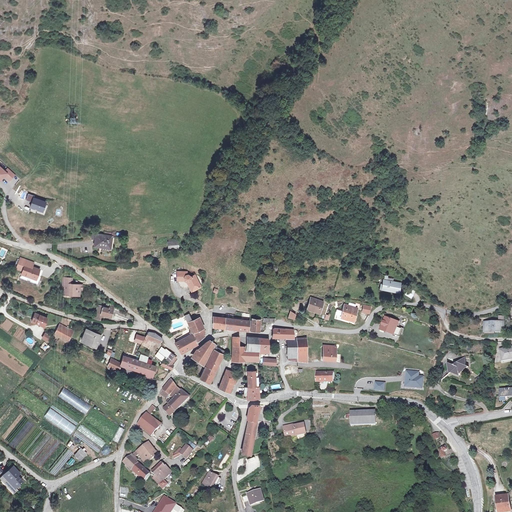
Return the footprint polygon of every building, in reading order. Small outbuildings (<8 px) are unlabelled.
[(0,178),(1,179),(5,175),(10,180),(15,174),(8,168),(5,172),(0,167),(0,178)] [(43,211),(46,202),(34,198),(34,196),(28,193),(26,200),(32,202),(30,207),(43,211)] [(100,247),(99,249),(110,251),(112,237),(97,234),(97,233),(93,233),(92,239),(95,240),(94,246),(100,247)] [(36,280),(40,270),(32,267),(34,263),(20,258),(18,263),(24,266),(22,270),(21,274),(36,280)] [(189,275),(187,275),(187,272),(178,272),(177,280),(184,280),(186,281),(188,282),(188,283),(190,288),(191,287),(193,291),(200,287),(195,275),(191,277),(189,275)] [(399,292),(400,283),(393,282),(387,281),(388,278),(388,276),(385,275),(383,284),(383,286),(384,286),(383,289),(399,292)] [(82,285),(72,284),(72,279),(63,278),(63,287),(65,287),(64,292),(69,292),(72,295),(80,296),(80,290),(82,290),(82,285)] [(413,294),(415,292),(409,288),(406,294),(411,297),(413,294)] [(319,312),(323,301),(311,297),(307,308),(319,312)] [(101,314),(112,317),(113,313),(113,311),(115,306),(111,304),(110,309),(98,306),(97,310),(96,313),(101,314)] [(354,321),(358,308),(345,305),(341,318),(354,321)] [(35,313),(32,322),(44,326),(47,318),(35,313)] [(395,334),(399,323),(400,324),(403,317),(401,316),(399,322),(386,317),(381,330),(395,334)] [(234,329),(235,319),(226,318),(214,317),(213,327),(234,329)] [(204,328),(199,318),(192,321),(188,323),(191,330),(192,333),(203,328),(204,328)] [(260,327),(261,319),(252,318),(250,331),(259,332),(259,330),(260,327)] [(249,331),(250,321),(235,319),(234,329),(249,331)] [(505,331),(504,322),(500,322),(485,323),(486,327),(488,327),(488,332),(505,331)] [(60,324),(59,327),(72,333),(73,331),(60,324)] [(59,327),(56,333),(62,336),(61,338),(68,342),(72,333),(59,327)] [(205,337),(203,332),(205,331),(203,328),(192,333),(197,341),(202,338),(205,337)] [(297,353),(296,339),(294,339),(293,330),(284,329),(275,328),(273,329),(273,337),(288,338),(288,346),(285,346),(285,348),(288,348),(288,358),(289,359),(292,360),(292,353),(297,353)] [(101,335),(86,329),(82,341),(97,348),(99,343),(98,342),(101,335)] [(175,343),(181,353),(195,345),(198,344),(197,341),(192,333),(191,330),(189,331),(190,334),(185,337),(183,334),(176,338),(178,341),(175,343)] [(148,332),(145,337),(160,343),(162,338),(155,333),(148,332)] [(134,342),(142,345),(145,337),(137,334),(134,342)] [(245,352),(245,350),(245,346),(239,345),(239,337),(233,337),(232,359),(245,359),(245,352)] [(268,353),(268,339),(259,338),(259,340),(259,351),(259,353),(259,359),(263,359),(262,355),(261,354),(260,354),(260,353),(268,353)] [(307,352),(306,338),(296,339),(297,353),(307,352)] [(206,360),(212,348),(214,350),(216,347),(217,345),(214,344),(211,339),(209,341),(206,342),(197,351),(199,352),(194,359),(203,365),(206,360)] [(259,351),(259,340),(247,339),(246,350),(259,351)] [(335,360),(336,346),(323,345),(323,360),(335,360)] [(165,359),(166,358),(171,352),(166,349),(165,350),(161,347),(158,352),(165,357),(165,358),(164,359),(165,359)] [(511,358),(511,347),(501,350),(503,360),(511,358)] [(223,354),(214,350),(206,366),(215,372),(223,354)] [(259,359),(259,353),(259,351),(246,350),(245,350),(245,352),(245,359),(257,360),(259,360),(259,359)] [(126,352),(125,356),(138,361),(139,357),(126,352)] [(165,357),(158,352),(156,356),(162,360),(165,357)] [(175,355),(171,352),(166,358),(170,362),(173,357),(174,357),(175,355)] [(307,362),(307,352),(297,353),(298,361),(302,361),(307,362)] [(464,368),(466,366),(468,367),(469,367),(466,366),(464,353),(465,357),(454,365),(447,362),(447,363),(449,364),(450,373),(449,374),(441,380),(442,380),(451,373),(453,372),(459,374),(459,377),(460,381),(459,372),(461,370),(462,371),(464,370),(464,369),(464,368)] [(139,363),(139,361),(138,361),(125,356),(123,356),(121,364),(132,367),(139,369),(141,363),(139,363)] [(167,368),(172,370),(174,366),(172,365),(176,358),(174,357),(173,357),(170,362),(169,363),(167,362),(167,368)] [(120,363),(111,359),(108,365),(109,366),(112,367),(117,370),(120,363)] [(145,363),(139,361),(139,363),(141,363),(139,369),(148,372),(146,376),(151,379),(156,367),(150,365),(152,361),(147,359),(145,363)] [(209,383),(215,372),(206,366),(205,369),(204,371),(200,378),(209,383)] [(234,379),(236,374),(226,370),(224,375),(234,379)] [(259,398),(258,382),(255,382),(255,377),(255,371),(248,371),(248,387),(247,395),(247,399),(259,398)] [(406,387),(423,388),(423,377),(418,376),(419,372),(407,371),(406,387)] [(334,381),(334,373),(316,373),(317,382),(334,381)] [(230,393),(234,379),(224,375),(219,388),(230,393)] [(164,390),(163,390),(169,396),(171,397),(177,388),(172,380),(169,383),(164,390)] [(91,406),(64,387),(58,396),(85,415),(91,406)] [(511,387),(499,389),(500,397),(505,397),(511,396),(511,387)] [(190,398),(182,391),(181,391),(177,388),(171,397),(173,398),(171,400),(169,399),(167,402),(170,405),(164,409),(170,417),(190,398)] [(169,396),(163,390),(160,394),(162,396),(166,399),(169,396)] [(257,417),(260,405),(252,405),(249,407),(247,419),(249,419),(256,421),(257,420),(258,421),(258,417),(257,417)] [(138,426),(152,436),(162,425),(151,416),(156,409),(153,406),(145,413),(138,426)] [(76,426),(50,408),(44,416),(70,435),(76,426)] [(376,425),(375,411),(350,412),(351,425),(376,425)] [(256,429),(257,423),(256,422),(248,421),(242,451),(251,453),(256,429)] [(306,434),(304,424),(294,426),(294,425),(284,427),(286,436),(296,434),(296,436),(306,434)] [(163,435),(166,440),(172,437),(169,431),(163,435)] [(183,451),(180,453),(187,458),(196,447),(190,442),(186,446),(183,451)] [(153,448),(149,443),(144,446),(148,451),(153,448)] [(137,452),(133,455),(135,458),(139,455),(142,458),(144,456),(147,460),(149,459),(154,455),(156,453),(153,448),(148,451),(144,446),(137,452)] [(180,453),(183,451),(180,449),(174,454),(173,460),(180,453)] [(132,470),(138,463),(136,461),(134,462),(130,457),(124,462),(132,470)] [(162,462),(152,473),(155,476),(154,477),(164,480),(172,472),(162,462)] [(141,466),(138,463),(132,470),(146,482),(151,475),(141,466)] [(13,466),(3,476),(7,480),(15,488),(21,482),(16,476),(18,474),(19,473),(13,466)] [(210,473),(203,485),(214,491),(221,479),(213,474),(210,473)] [(164,480),(154,477),(153,479),(163,490),(168,485),(164,480)] [(120,487),(120,498),(128,498),(128,487),(120,487)] [(192,496),(193,496),(191,500),(196,503),(198,500),(199,500),(203,495),(196,490),(192,496)] [(264,501),(261,490),(248,494),(251,505),(264,501)] [(503,511),(511,511),(508,495),(497,497),(499,511),(503,511)] [(171,511),(176,504),(165,497),(160,504),(161,505),(159,507),(158,507),(154,511),(171,511)]
